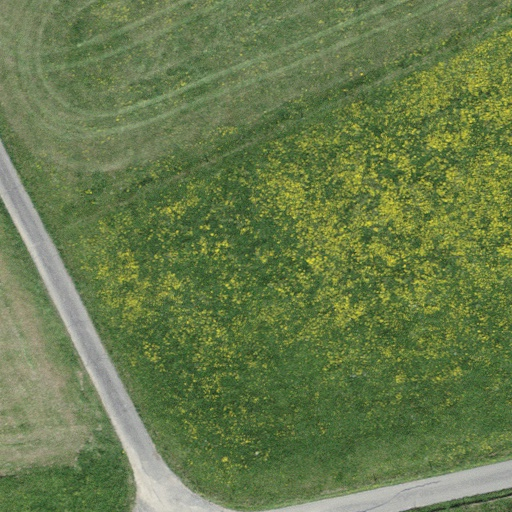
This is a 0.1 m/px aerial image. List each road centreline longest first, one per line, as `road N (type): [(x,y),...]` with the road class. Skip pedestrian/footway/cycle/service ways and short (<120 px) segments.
road 1 (track): [(0,155),(176,511)]
road 2 (unclassified): [(342,511),(511,475)]
